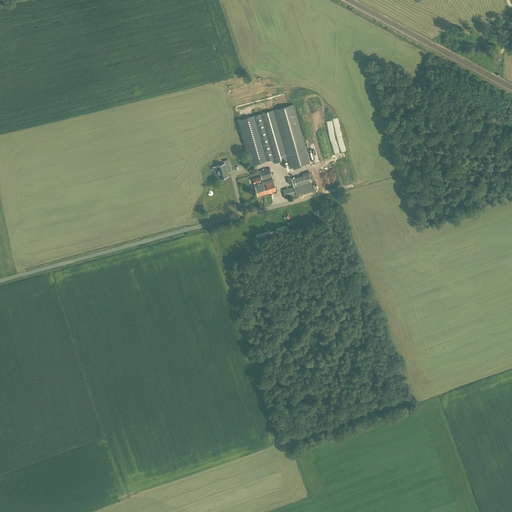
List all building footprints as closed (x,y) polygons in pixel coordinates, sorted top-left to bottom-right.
[(251,166),(268,161),(273,159),(274,163),(287,159),(290,168),(310,163),(294,104),(273,110),(260,114),(255,115),(238,120),(251,166)] [(224,164),(214,167),(216,172),(217,172),(219,179),(228,176),(226,170),(230,169),(228,160),(224,161),(224,164)] [(262,180),(272,177),(269,167),(259,171),(262,180)] [(285,198),(296,195),(294,187),(311,182),(308,174),(291,178),(294,187),(283,189),(285,198)] [(262,182),(260,176),(253,179),(255,185),(258,196),(276,191),(273,178),(263,181),(263,182),(262,182)]
